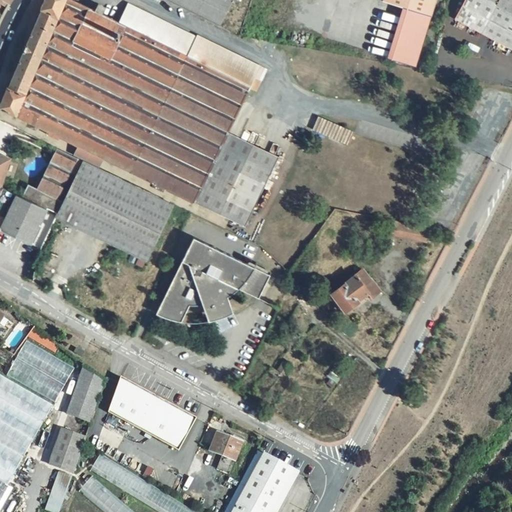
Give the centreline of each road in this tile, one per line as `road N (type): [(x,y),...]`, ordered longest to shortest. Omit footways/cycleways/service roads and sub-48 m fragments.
road 1 (unknown): [(97,0),(147,11),(265,62),(306,99),(504,164)]
road 2 (tertiary): [(0,285),(347,472)]
road 3 (unclassified): [(511,149),(347,472)]
